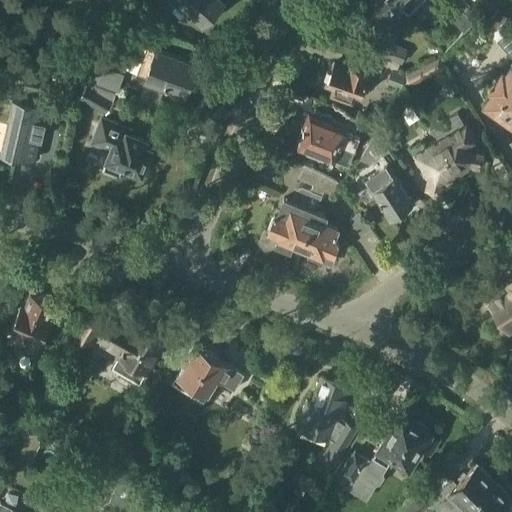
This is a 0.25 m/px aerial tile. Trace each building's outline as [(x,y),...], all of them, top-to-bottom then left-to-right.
[(178,0),(203,23),(224,0),(223,0),(178,0)] [(382,66),(392,69),(392,67),(398,69),(401,61),(403,62),(408,48),(396,44),(402,26),(396,20),(397,19),(392,14),(401,5),(402,5),(396,0),(361,0),(365,4),(357,11),(366,21),(374,14),(386,27),(377,53),(386,56),(382,66)] [(396,0),(402,5),(401,5),(408,12),(421,0),(396,0)] [(475,23),(456,3),(446,12),(465,33),(475,23)] [(511,26),(506,20),(491,33),(511,56),(511,26)] [(148,44),(136,74),(186,92),(197,62),(148,44)] [(75,75),(89,80),(88,81),(116,91),(117,88),(119,89),(125,72),(81,57),(80,58),(61,51),(58,60),(77,67),(75,75)] [(445,66),(440,56),(406,73),(405,87),(422,79),(425,77),(428,75),(432,75),(445,66)] [(361,96),(366,82),(375,86),(382,68),(368,63),(366,67),(349,61),(347,67),(334,63),(331,69),(328,70),(326,74),(329,77),(326,83),(335,87),(331,98),(353,106),(357,94),(361,96)] [(486,102),(503,114),(500,117),(511,125),(511,66),(506,74),(503,72),(492,87),(495,90),(486,102)] [(392,67),(392,69),(387,82),(401,87),(406,74),(397,71),(398,69),(392,67)] [(88,81),(87,84),(79,98),(106,114),(114,100),(113,99),(116,91),(88,81)] [(67,92),(26,82),(22,98),(3,93),(0,105),(0,118),(9,120),(2,151),(35,158),(40,137),(43,138),(47,120),(43,119),(45,113),(61,117),(67,92)] [(464,122),(458,112),(432,127),(438,137),(436,138),(457,172),(472,163),(482,165),(485,152),(476,149),(471,142),(476,139),(466,121),(464,122)] [(311,116),(299,146),(349,165),(361,136),(311,116)] [(399,139),(387,121),(377,128),(389,146),(399,139)] [(104,122),(96,142),(112,148),(104,168),(120,175),(124,165),(142,173),(152,148),(145,145),(147,139),(104,122)] [(373,160),(379,169),(364,177),(390,217),(415,201),(384,154),(390,149),(376,128),(361,158),(372,163),(373,160)] [(413,146),(430,175),(428,187),(441,190),(443,181),(457,172),(436,138),(425,145),(422,141),(413,146)] [(261,238),(277,244),(278,241),(290,247),(293,241),(301,244),(329,176),(306,164),(300,176),(314,183),(310,190),(302,186),(298,189),(293,201),(285,197),(278,212),(276,212),(269,229),(265,228),(261,238)] [(310,250),(322,255),(321,259),(333,264),(336,254),(333,253),(338,239),(334,237),(338,226),(324,220),(326,214),(316,210),(325,189),(333,192),(339,181),(329,176),(301,244),(311,249),(310,250)] [(350,218),(362,234),(371,227),(359,211),(350,218)] [(490,304),(499,318),(502,315),(511,330),(511,329),(511,281),(509,283),(511,288),(492,300),(494,302),(490,304)] [(13,330),(24,335),(18,349),(35,356),(53,317),(49,315),(55,302),(31,292),(25,305),(21,303),(10,329),(13,331),(13,330)] [(78,340),(84,344),(85,343),(87,344),(99,322),(98,321),(97,320),(92,317),(90,317),(87,315),(75,337),(78,339),(78,340)] [(140,383),(146,372),(148,373),(167,341),(135,322),(132,327),(112,315),(98,339),(117,350),(115,354),(117,355),(111,366),(140,383)] [(176,373),(194,384),(190,391),(204,400),(218,378),(235,388),(245,372),(219,356),(221,352),(208,344),(205,348),(196,342),(193,346),(189,354),(188,354),(184,361),(179,369),(179,368),(176,373)] [(301,417),(297,426),(329,438),(333,440),(333,441),(332,444),(342,450),(343,451),(357,428),(337,415),(338,413),(340,414),(346,399),(344,398),(349,385),(322,375),(312,401),(307,399),(301,417)] [(341,472),(353,479),(356,475),(373,486),(375,483),(378,484),(385,473),(382,471),(392,455),(408,465),(420,446),(425,450),(435,434),(400,412),(371,459),(355,449),(341,472)] [(48,432),(35,425),(21,450),(34,457),(48,432)] [(127,436),(118,451),(146,468),(156,453),(127,436)] [(458,482),(451,475),(429,498),(442,511),(461,511),(464,509),(495,479),(478,462),(458,482)] [(139,484),(121,476),(110,500),(128,508),(139,484)] [(464,509),(467,511),(496,511),(511,496),(511,495),(495,479),(464,509)] [(418,495),(404,510),(406,511),(421,511),(428,505),(418,495)] [(1,501),(0,502),(0,511),(17,511),(12,509),(13,507),(1,501)]
